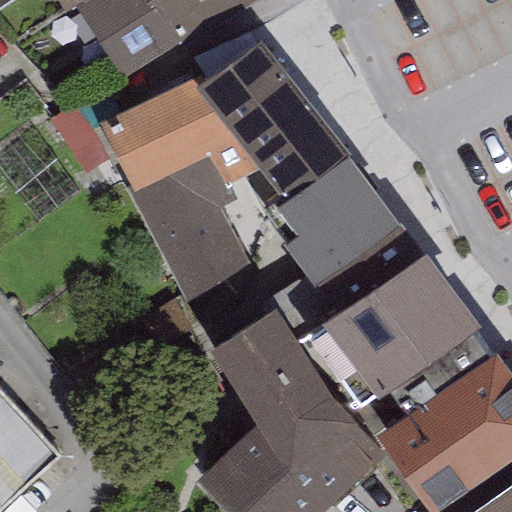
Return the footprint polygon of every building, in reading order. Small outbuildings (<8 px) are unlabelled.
[(128,92),(180,57),(142,0),(52,0),(68,22),(77,16),(128,92)] [(265,0),(142,0),(180,57),(265,0)] [(348,169),(258,52),(202,96),(194,103),(254,179),(285,217),(348,169)] [(194,103),(202,96),(197,86),(99,132),(133,200),(207,162),(223,194),(228,191),(254,179),(194,103)] [(129,202),(184,308),(251,273),(220,214),(236,207),(228,191),(223,194),(207,162),(133,200),(129,202)] [(425,268),(348,169),(285,217),(277,223),(298,251),(282,262),(336,333),(425,268)] [(479,342),(425,268),(336,333),(310,351),(360,420),(373,410),(377,416),(389,407),(407,433),(489,374),(470,349),(479,342)] [(274,326),(209,365),(254,436),(198,490),(216,511),(332,511),(382,465),(330,411),(274,326)] [(407,433),(377,452),(417,511),(460,511),(511,477),(511,388),(499,369),(489,374),(407,433)] [(0,511),(4,511),(59,463),(0,398),(0,511)] [(511,511),(511,497),(491,511),(511,511)]
